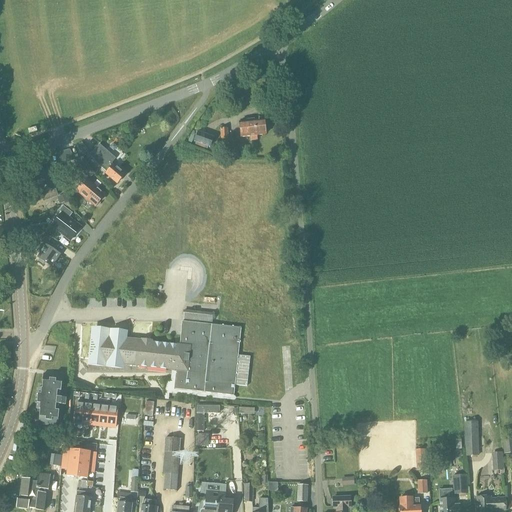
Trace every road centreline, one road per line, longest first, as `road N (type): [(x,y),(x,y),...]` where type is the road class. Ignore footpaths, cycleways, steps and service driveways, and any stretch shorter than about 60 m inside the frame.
road 1 (residential): [(277,43),(300,228),(318,511)]
road 2 (residential): [(2,159),(213,81),(277,43)]
road 3 (residential): [(23,351),(74,263),(183,126)]
road 4 (residential): [(23,351),(2,159)]
